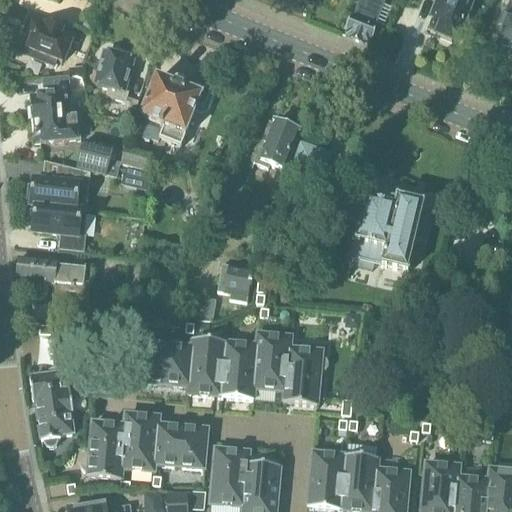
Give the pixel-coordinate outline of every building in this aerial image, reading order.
[(368,45),(386,1),(383,0),(361,0),(347,36),(351,38),(351,39),(364,44),(364,43),(368,45)] [(438,0),(441,1),(431,26),(441,29),(439,34),(443,35),(442,38),(453,43),(454,40),(457,41),(461,31),(465,33),(476,3),(472,2),(472,0),(438,0)] [(511,4),(510,4),(492,50),(511,57),(511,4)] [(63,64),(73,37),(62,33),(62,31),(41,23),(33,20),(33,21),(29,23),(27,30),(29,35),(32,36),(27,50),(29,51),(26,57),(55,67),(57,61),(63,64)] [(131,122),(137,104),(126,100),(129,90),(126,89),(134,62),(122,59),(124,55),(109,50),(108,54),(106,53),(95,86),(108,90),(106,98),(126,103),(121,119),(131,122)] [(150,141),(154,143),(152,148),(162,152),(166,143),(181,150),(196,112),(201,114),(209,111),(215,98),(211,90),(195,84),(187,87),(176,83),(173,88),(157,81),(141,120),(148,123),(142,140),(149,143),(150,141)] [(31,98),(32,122),(67,119),(67,108),(71,107),(70,96),(31,98)] [(67,119),(32,122),(33,146),(80,143),(80,133),(79,119),(67,119)] [(300,136),(303,127),(289,121),(285,130),(274,126),(270,124),(264,138),(269,140),(264,152),(260,150),(254,166),(268,172),(270,168),(285,174),(300,136)] [(110,163),(113,151),(83,144),(77,171),(117,180),(120,166),(110,163)] [(322,181),(330,157),(302,147),(293,171),(322,181)] [(152,158),(126,151),(121,168),(147,174),(152,158)] [(30,205),(30,209),(35,209),(86,215),(90,175),(63,169),(61,186),(33,183),(32,187),(28,187),(26,204),(30,205)] [(148,177),(141,175),(137,191),(146,194),(148,177)] [(408,274),(424,206),(397,200),(395,210),(366,202),(356,244),(352,260),(361,262),(359,269),(373,272),(374,266),(408,274)] [(253,204),(244,227),(267,236),(274,213),(253,204)] [(32,233),(61,236),(85,239),(86,238),(83,238),(86,215),(35,209),(34,212),(30,212),(28,229),(33,229),(32,233)] [(85,239),(61,236),(59,252),(84,255),(85,239)] [(17,282),(16,291),(30,292),(31,284),(55,287),(53,298),(89,302),(90,290),(91,290),(93,273),(85,272),(84,273),(77,272),(77,267),(69,266),(69,271),(56,270),(57,264),(19,260),(17,282)] [(247,306),(253,272),(242,270),(243,268),(233,267),(232,268),(222,267),(217,294),(230,297),(229,302),(247,306)] [(258,287),(257,296),(264,296),(265,287),(258,287)] [(264,299),(257,298),(256,307),(263,308),(264,299)] [(201,301),(197,324),(212,325),(216,303),(201,301)] [(268,313),(261,312),(260,321),(267,322),(268,313)] [(194,328),(186,327),(186,336),(193,337),(194,328)] [(39,339),(55,340),(55,330),(39,329),(39,339)] [(88,333),(69,336),(71,351),(90,348),(88,333)] [(289,352),(290,352),(291,340),(257,337),(256,348),(257,348),(253,392),(254,392),(284,395),(285,395),(289,352)] [(511,339),(501,338),(499,355),(500,355),(511,362),(511,339)] [(187,397),(220,400),(225,346),(192,343),(192,350),(193,350),(189,390),(188,390),(187,397)] [(139,385),(188,390),(189,390),(193,350),(192,350),(143,346),(139,385)] [(257,348),(256,348),(225,346),(220,400),(253,403),(254,392),(253,392),(257,348)] [(321,360),(322,355),(290,352),(289,352),(285,395),(284,395),(283,406),(317,409),(320,374),(322,374),(326,372),(328,369),(328,366),(326,362),(323,360),(321,360)] [(30,383),(33,405),(36,404),(42,446),(45,446),(45,448),(47,451),(50,452),(54,452),(57,449),(58,446),(58,444),(61,443),(60,440),(73,438),(71,419),(74,418),(71,397),(68,397),(65,378),(62,378),(62,376),(60,373),(56,372),(52,372),(50,374),(48,378),(48,380),(30,383)] [(343,404),(342,411),(351,412),(352,404),(343,404)] [(351,420),(351,412),(342,411),(342,419),(351,420)] [(158,428),(159,421),(125,417),(124,429),(125,429),(122,472),(154,475),(155,468),(154,468),(158,428)] [(347,424),(340,424),(339,433),(346,433),(347,424)] [(357,425),(350,425),(349,434),(356,434),(357,425)] [(125,429),(124,429),(92,426),(89,461),(87,461),(84,463),(81,466),(81,469),(83,473),(86,475),(88,475),(87,481),(121,484),(122,472),(125,429)] [(422,436),(430,437),(431,428),(423,427),(422,436)] [(158,428),(154,468),(155,468),(204,472),(207,433),(158,428)] [(493,430),(484,429),(483,444),(492,445),(493,430)] [(411,435),(410,444),(418,445),(418,436),(411,435)] [(247,467),(248,467),(249,456),(215,453),(210,508),(242,511),(244,511),(247,467)] [(308,511),(318,511),(341,511),(346,459),(313,456),(308,511)] [(341,511),(373,511),(377,473),(378,462),(346,459),(341,511)] [(275,511),(280,470),(248,467),(247,467),(244,511),(242,511),(241,511),(275,511)] [(454,511),(458,481),(459,470),(426,467),(421,511),(454,511)] [(487,511),(511,511),(511,474),(490,472),(489,484),(490,484),(487,511)] [(373,511),(405,511),(409,476),(377,473),(373,511)] [(161,481),(154,480),(153,489),(160,490),(161,481)] [(454,511),(487,511),(490,484),(489,484),(458,481),(454,511)] [(130,485),(121,484),(120,492),(129,493),(130,485)] [(74,487),(67,488),(68,497),(76,496),(74,487)] [(202,511),(204,496),(192,495),(191,511),(200,511),(202,511)] [(165,500),(165,511),(186,511),(186,500),(165,500)]
